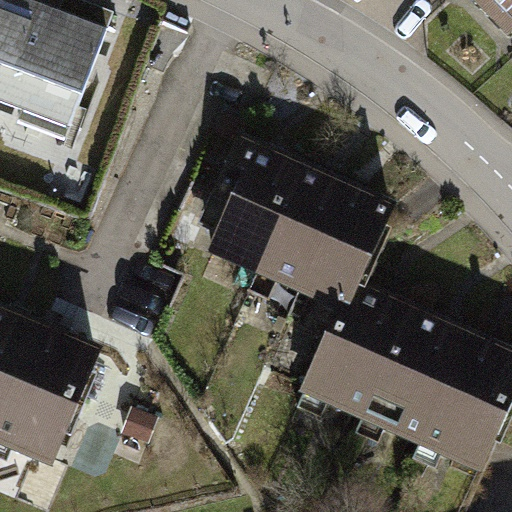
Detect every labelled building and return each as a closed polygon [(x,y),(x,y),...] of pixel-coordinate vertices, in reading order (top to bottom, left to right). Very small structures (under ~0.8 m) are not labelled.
[(511,0),(470,0),(511,43),(511,0)] [(118,47),(6,1),(0,16),(0,113),(78,145),(118,47)] [(264,159),(215,263),(351,327),(368,290),(400,223),(264,159)] [(351,327),(312,408),(484,488),(511,428),(511,357),(368,290),(351,327)] [(0,459),(50,481),(102,358),(0,315),(0,459)]
